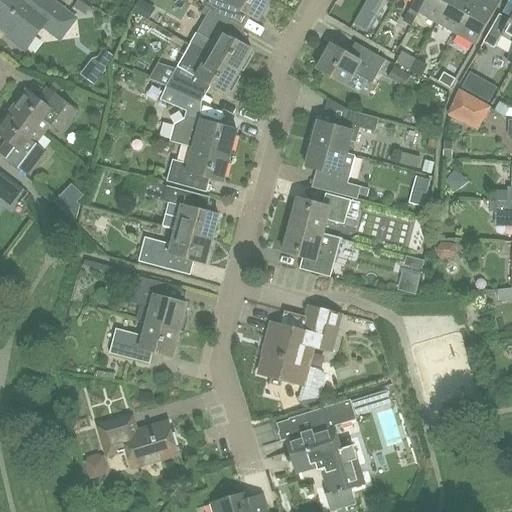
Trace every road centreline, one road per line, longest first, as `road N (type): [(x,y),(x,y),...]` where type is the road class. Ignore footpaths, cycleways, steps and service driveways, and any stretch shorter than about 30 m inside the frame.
road 1 (residential): [(231,286),(287,94),(271,82),(320,0)]
road 2 (residential): [(252,473),(213,360),(231,286)]
